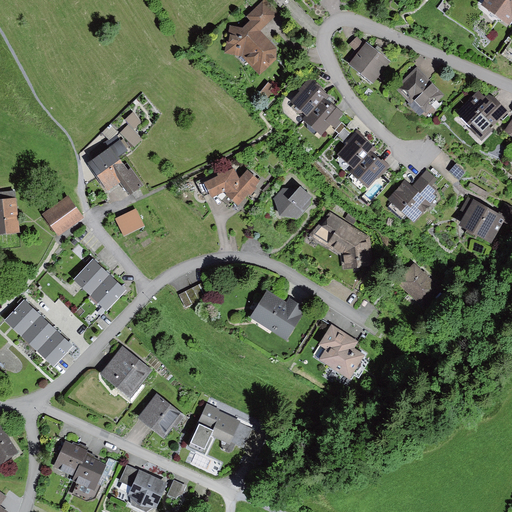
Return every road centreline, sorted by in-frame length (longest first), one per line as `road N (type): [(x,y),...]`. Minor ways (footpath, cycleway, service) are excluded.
road 1 (residential): [(511,85),(380,28),(332,23),(322,35),(331,69),(367,118),(412,157)]
road 2 (residential): [(150,290),(204,259),(244,256),(296,276),(374,328)]
road 3 (residential): [(38,401),(229,492)]
road 4 (residential): [(38,401),(150,290)]
